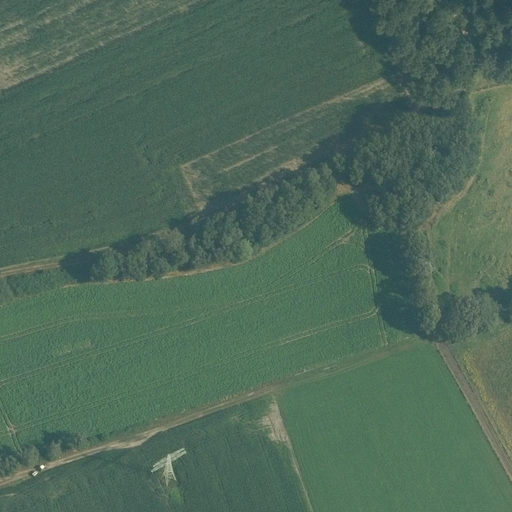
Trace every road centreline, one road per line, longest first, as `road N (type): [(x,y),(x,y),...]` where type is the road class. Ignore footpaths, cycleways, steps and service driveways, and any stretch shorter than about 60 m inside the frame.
road 1 (track): [(485,75),(151,248),(0,282)]
road 2 (track): [(163,430),(0,484)]
